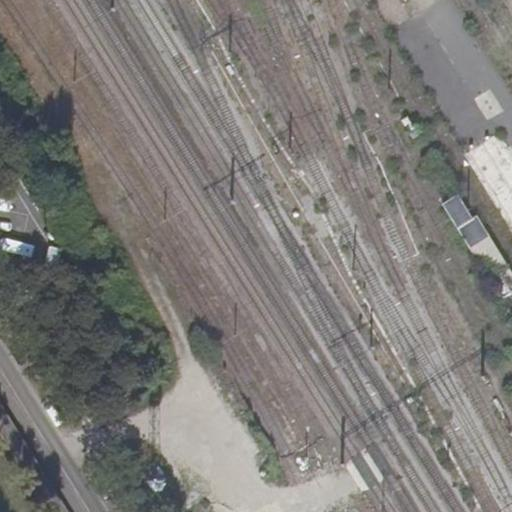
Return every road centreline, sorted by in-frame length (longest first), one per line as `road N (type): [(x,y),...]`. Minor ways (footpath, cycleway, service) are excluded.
road 1 (track): [(63,450),(190,416),(246,511)]
road 2 (residential): [(102,511),(0,349)]
road 3 (track): [(380,460),(263,511)]
